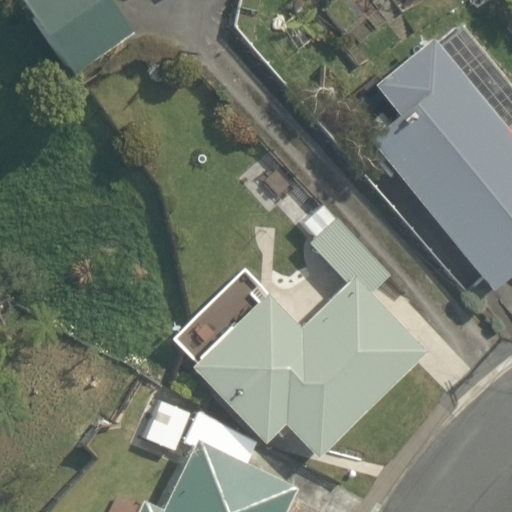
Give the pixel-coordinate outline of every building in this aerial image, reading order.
[(133,30),(110,0),(20,0),(74,74),(133,30)] [(508,53),(511,51),(511,12),(493,20),(508,53)] [(398,118),(366,142),(490,293),(511,275),(511,138),(506,132),(511,126),(511,89),(461,28),(437,48),(431,41),(374,88),(398,118)] [(314,236),(334,219),(321,206),(302,224),(314,236)] [(308,243),(344,282),(351,276),(369,294),(388,274),(334,219),(314,236),(308,243)] [(263,292),(188,364),(262,443),(282,423),(315,458),(427,353),(369,294),(351,276),(344,282),(298,327),(263,292)] [(174,451),(190,414),(157,399),(141,437),(174,451)] [(183,441),(192,446),(195,439),(245,463),(255,442),(197,412),(183,441)] [(245,463),(195,439),(192,446),(161,510),(141,500),(135,511),(284,511),(296,488),(245,463)]
